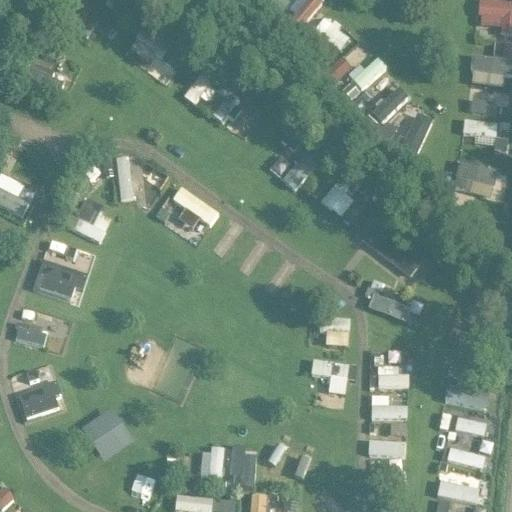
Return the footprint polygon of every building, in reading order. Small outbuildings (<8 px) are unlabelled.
[(295,0),(280,21),(297,33),(321,0),(295,0)] [(511,0),(476,0),(476,17),(511,18),(511,0)] [(93,31),(96,17),(79,13),(76,27),(93,31)] [(332,58),(359,36),(346,22),(320,44),(332,58)] [(501,55),(511,55),(511,43),(501,43),(501,55)] [(468,73),(491,74),(491,54),(469,53),(468,73)] [(374,54),(353,71),(365,86),(387,69),(374,54)] [(193,104),(210,78),(199,70),(181,96),(193,104)] [(390,120),(407,97),(395,88),(378,111),(390,120)] [(474,100),(472,114),(491,116),(492,103),(474,100)] [(466,120),(461,138),(490,146),(495,128),(466,120)] [(267,162),(278,170),(296,145),(284,137),(267,162)] [(113,156),(116,200),(136,199),(134,155),(113,156)] [(453,190),(490,193),(493,164),(456,160),(453,190)] [(157,178),(153,165),(140,168),(143,181),(157,178)] [(342,168),(319,202),(332,211),(355,176),(342,168)] [(0,208),(22,219),(29,204),(10,195),(17,181),(0,172),(0,208)] [(178,177),(156,208),(168,216),(190,186),(178,177)] [(91,223),(101,205),(86,196),(76,215),(91,223)] [(189,219),(200,227),(209,215),(199,207),(189,219)] [(82,220),(75,234),(99,245),(105,231),(82,220)] [(362,238),(407,271),(418,258),(373,224),(362,238)] [(48,239),(46,253),(62,256),(65,242),(48,239)] [(51,291),(53,280),(38,276),(36,287),(51,291)] [(405,311),(406,299),(379,296),(381,278),(367,277),(364,306),(405,311)] [(336,315),(316,322),(319,331),(339,324),(336,315)] [(41,348),(43,333),(17,329),(15,344),(41,348)] [(308,374),(326,375),(325,389),(343,390),(344,358),(309,357),(308,374)] [(395,370),(396,362),(375,361),(374,387),(405,388),(406,370),(395,370)] [(53,377),(17,387),(26,419),(62,409),(53,377)] [(386,402),(386,391),(368,391),(369,419),(404,418),(403,401),(386,402)] [(452,432),(482,433),(482,417),(452,417),(452,432)] [(376,458),(403,458),(403,442),(376,442),(376,458)] [(480,468),(483,453),(445,445),(442,461),(480,468)] [(199,478),(221,479),(222,446),(200,446),(199,478)] [(271,452),(270,477),(283,478),(285,453),(271,452)] [(442,485),(440,501),(478,504),(480,488),(442,485)] [(261,511),(262,494),(250,494),(249,511),(261,511)] [(326,502),(326,511),(339,511),(340,501),(326,502)]
